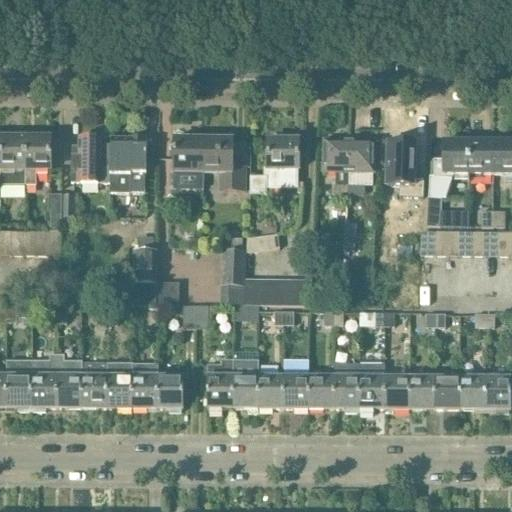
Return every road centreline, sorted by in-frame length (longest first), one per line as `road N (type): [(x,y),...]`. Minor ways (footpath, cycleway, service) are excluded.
road 1 (residential): [(511,466),(0,462)]
road 2 (tertiary): [(511,81),(0,81)]
